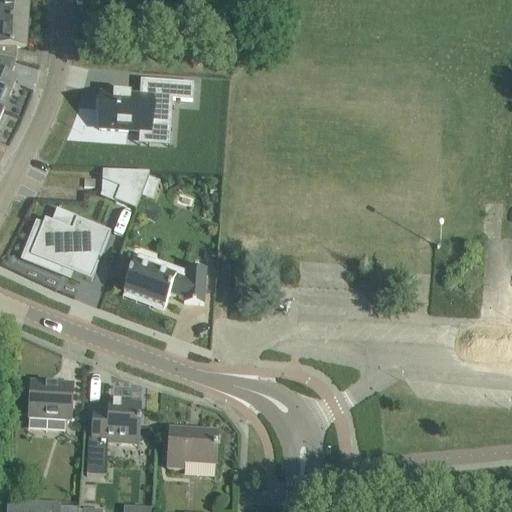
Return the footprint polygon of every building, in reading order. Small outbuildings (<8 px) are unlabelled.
[(0,0),(0,22),(28,24),(29,0),(0,0)] [(26,49),(28,24),(0,22),(0,58),(16,61),(17,48),(26,49)] [(10,81),(16,61),(0,58),(0,110),(3,112),(16,83),(10,81)] [(102,94),(99,131),(149,134),(150,124),(171,126),(172,101),(192,102),(194,85),(140,81),(140,83),(147,83),(146,88),(146,97),(131,96),(129,96),(129,97),(114,96),(115,95),(113,94),(113,95),(102,94)] [(102,173),(102,182),(102,183),(119,189),(119,190),(114,203),(136,211),(148,179),(149,175),(102,173)] [(95,190),(96,180),(85,179),(85,189),(95,190)] [(37,225),(22,261),(57,275),(59,269),(91,282),(110,234),(76,220),(73,227),(72,231),(45,220),(42,227),(37,225)] [(134,265),(123,295),(165,310),(170,296),(184,301),(184,305),(204,306),(206,270),(186,269),(186,278),(153,265),(151,271),(134,265)] [(28,419),(72,422),(74,386),(73,386),(72,389),(60,388),(60,385),(30,383),(28,419)] [(93,412),(90,477),(106,478),(108,444),(139,445),(141,406),(109,404),(108,412),(93,412)] [(217,434),(169,431),(167,470),(183,471),(183,466),(215,468),(217,434)]
